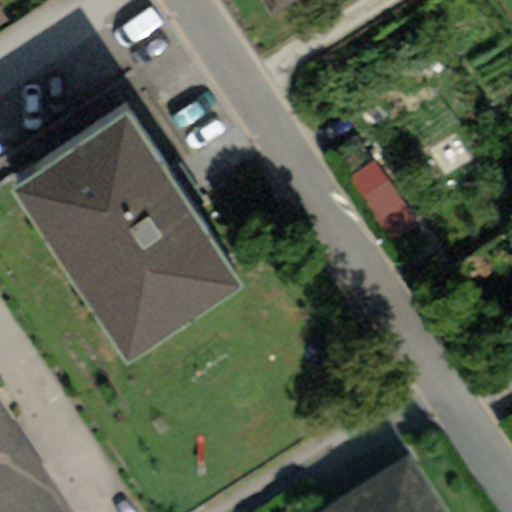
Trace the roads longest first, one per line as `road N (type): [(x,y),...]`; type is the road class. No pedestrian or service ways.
road 1 (residential): [(183,0),(511,497)]
road 2 (unknown): [(434,379),(240,511)]
